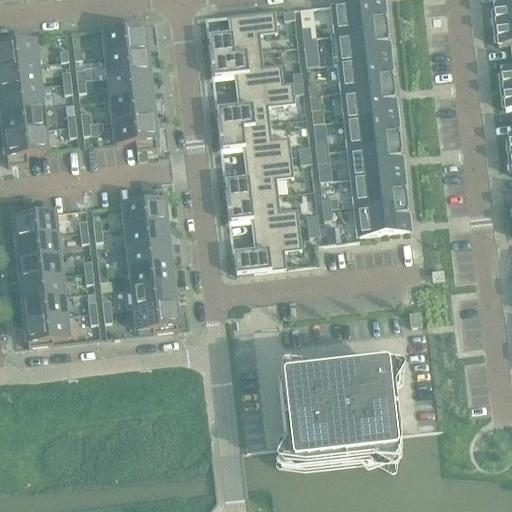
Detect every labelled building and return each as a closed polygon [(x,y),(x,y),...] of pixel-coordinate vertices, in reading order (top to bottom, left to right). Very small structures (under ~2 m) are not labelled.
[(494,14),(491,14),(493,30),(511,27),(511,0),(505,0),(506,8),(493,9),(494,14)] [(331,9),(334,38),(387,32),(385,16),(381,17),(380,6),(383,5),(383,4),(331,9)] [(294,22),(293,14),(282,15),(283,23),(294,22)] [(209,40),(211,61),(261,55),(259,39),(276,37),(274,16),(228,21),(230,38),(209,40)] [(511,27),(493,30),(495,46),(497,45),(498,50),(511,48),(511,58),(511,27)] [(103,38),(106,62),(146,57),(142,29),(118,32),(118,37),(103,38)] [(302,32),(303,43),(311,42),(310,31),(302,32)] [(333,66),(337,66),(389,60),(389,59),(386,59),(385,48),(389,48),(387,32),(334,38),(330,39),(333,66)] [(312,52),(311,42),(303,43),(304,53),(312,52)] [(0,45),(0,73),(36,70),(34,46),(19,48),(18,43),(0,45)] [(81,52),(73,53),(74,64),(82,64),(81,52)] [(60,66),(68,65),(67,54),(59,55),(60,66)] [(235,79),(237,94),(282,89),(282,88),(280,69),(263,71),(261,55),(211,61),(213,81),(235,79)] [(146,57),(106,62),(108,83),(148,79),(146,57)] [(337,66),(341,95),(393,89),(391,71),(388,72),(386,61),(389,60),(337,66)] [(36,70),(0,73),(0,95),(39,91),(36,70)] [(501,78),(498,79),(500,94),(511,92),(511,72),(500,74),(501,78)] [(75,75),(77,87),(84,86),(83,74),(75,75)] [(61,76),(63,88),(70,88),(69,75),(61,76)] [(292,77),(293,88),(301,87),(300,77),(292,77)] [(103,104),(103,106),(151,100),(148,79),(108,83),(110,103),(103,104)] [(84,86),(77,87),(78,97),(86,96),(84,86)] [(217,113),(219,133),(269,127),(267,111),(294,108),(292,87),(282,88),(282,89),(237,94),(238,110),(217,113)] [(303,98),(301,87),(293,88),(294,98),(303,98)] [(70,88),(63,88),(64,99),(72,98),(70,88)] [(308,90),(310,102),(318,101),(317,89),(308,90)] [(393,89),(341,95),(344,125),(396,119),(396,118),(393,118),(392,107),(395,107),(393,89)] [(39,91),(0,95),(0,105),(1,117),(41,113),(39,91)] [(511,92),(500,94),(502,110),(504,110),(505,114),(511,113),(511,92)] [(151,100),(103,106),(106,127),(153,122),(151,100)] [(320,114),(318,101),(310,102),(311,115),(320,114)] [(1,117),(4,139),(44,134),(41,113),(1,117)] [(80,118),(82,130),(89,129),(88,117),(80,118)] [(66,119),(68,132),(75,131),(74,119),(66,119)] [(344,125),(348,154),(400,148),(398,130),(394,131),(393,120),(396,120),(396,119),(344,125)] [(153,122),(134,124),(114,127),(116,148),(135,146),(137,156),(157,154),(153,122)] [(243,151),(245,167),(291,161),(288,142),(271,144),(269,127),(219,133),(221,153),(243,151)] [(325,128),(313,129),(315,146),(318,146),(323,146),(327,145),(325,128)] [(89,129),(82,130),(83,140),(90,139),(89,129)] [(75,131),(68,132),(69,141),(77,141),(75,131)] [(44,134),(4,139),(7,170),(17,169),(28,168),(27,158),(46,156),(44,134)] [(315,146),(316,157),(324,156),(323,146),(318,146),(315,146)] [(400,148),(348,154),(351,184),(403,178),(402,177),(400,178),(399,167),(402,166),(400,148)] [(300,152),(301,160),(310,159),(309,151),(300,152)] [(326,167),(324,156),(316,157),(317,167),(326,167)] [(311,168),(310,159),(301,160),(302,169),(311,168)] [(225,185),(227,205),(277,200),(275,183),(293,181),(291,161),(245,167),(247,182),(225,185)] [(28,168),(17,169),(18,179),(29,178),(28,168)] [(351,184),(354,212),(407,206),(405,190),(401,190),(400,179),(403,179),(403,178),(351,184)] [(123,210),(125,233),(165,229),(161,195),(141,198),(142,208),(123,210)] [(31,200),(21,202),(23,211),(32,210),(31,200)] [(251,223),(253,239),(299,234),(297,214),(279,216),(277,200),(227,205),(230,226),(251,223)] [(321,204),(322,215),(331,214),(330,203),(321,204)] [(408,221),(407,206),(354,212),(357,240),(409,234),(409,233),(406,233),(405,222),(408,221)] [(12,212),(16,245),(56,241),(53,218),(34,220),(33,210),(32,210),(23,211),(12,212)] [(333,228),(331,214),(322,215),(324,229),(333,228)] [(308,220),(309,233),(318,232),(316,219),(308,220)] [(92,224),(94,236),(101,236),(100,223),(92,224)] [(78,226),(80,238),(87,237),(86,225),(78,226)] [(165,229),(125,233),(128,253),(168,249),(165,229)] [(319,244),(318,232),(309,233),(311,245),(319,244)] [(301,254),(299,234),(253,239),(255,255),(233,257),(236,279),(286,273),(284,256),(301,254)] [(101,236),(94,236),(95,246),(102,245),(101,236)] [(87,237),(80,238),(81,248),(89,247),(87,237)] [(56,241),(16,245),(18,266),(58,261),(56,241)] [(168,249),(128,253),(130,274),(170,269),(168,249)] [(58,261),(18,266),(20,286),(60,281),(58,261)] [(97,265),(98,277),(106,276),(105,264),(97,265)] [(83,266),(84,279),(92,278),(91,265),(83,266)] [(170,269),(130,274),(132,294),(172,289),(170,269)] [(443,274),(431,276),(432,286),(444,284),(443,274)] [(106,276),(98,277),(99,287),(107,286),(106,276)] [(92,278),(84,279),(85,288),(93,287),(92,278)] [(20,286),(23,306),(63,302),(60,281),(20,286)] [(172,289),(132,294),(134,314),(174,310),(172,289)] [(63,302),(23,306),(25,327),(65,322),(63,302)] [(101,305),(103,318),(111,317),(109,304),(101,305)] [(88,307),(89,319),(97,318),(95,306),(88,307)] [(174,310),(134,314),(137,334),(152,332),(152,337),(177,334),(174,310)] [(111,317),(103,318),(104,327),(112,326),(111,317)] [(421,330),(419,317),(409,318),(410,331),(421,330)] [(97,318),(89,319),(90,329),(98,328),(97,318)] [(65,322),(25,327),(28,351),(53,348),(52,344),(67,342),(65,322)] [(284,383),(294,469),(396,456),(394,439),(386,371),(284,383)]
